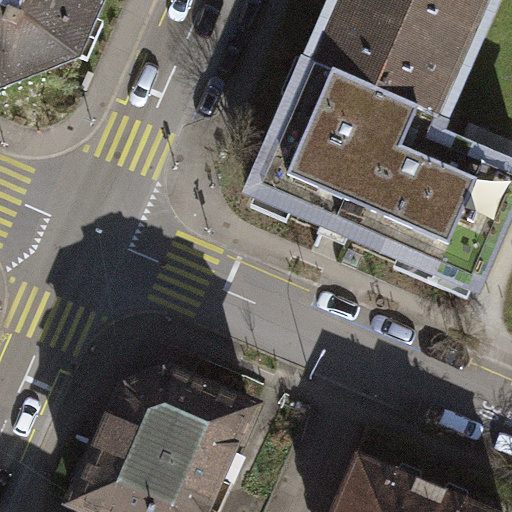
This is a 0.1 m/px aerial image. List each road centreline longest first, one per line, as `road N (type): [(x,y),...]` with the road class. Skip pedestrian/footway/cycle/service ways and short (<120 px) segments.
road 1 (residential): [(90,238),(511,424)]
road 2 (tertiary): [(198,0),(90,238)]
road 3 (tertiary): [(90,238),(0,431)]
